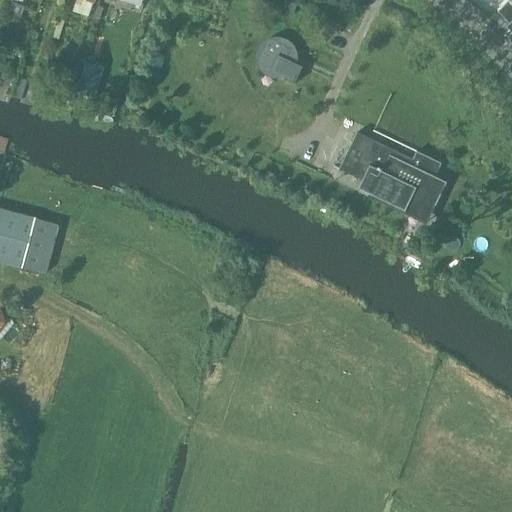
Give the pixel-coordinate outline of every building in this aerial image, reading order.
[(90,13),(93,4),(90,3),(82,0),(81,0),(78,9),(90,13)] [(511,0),(499,13),(511,25),(508,28),(511,31),(511,0)] [(0,55),(10,27),(3,25),(0,32),(0,55)] [(288,80),(295,66),(280,60),(285,50),(268,42),(257,65),(288,80)] [(93,99),(102,68),(85,63),(76,94),(93,99)] [(377,153),(373,152),(377,143),(357,133),(339,170),(340,171),(342,167),(365,178),(359,190),(407,213),(410,204),(433,215),(448,183),(436,178),(443,164),(417,152),(409,170),(401,167),(404,162),(378,150),(377,153)] [(0,209),(0,263),(44,275),(58,225),(0,209)]
